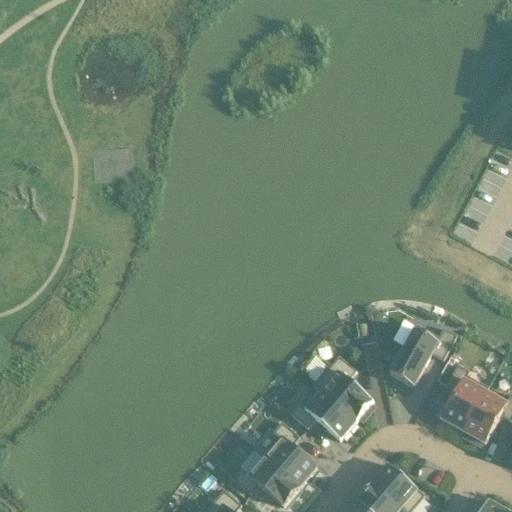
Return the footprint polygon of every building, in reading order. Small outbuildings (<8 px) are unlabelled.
[(97,181),(135,180),(134,148),(96,150),(97,181)] [(390,377),(414,390),(432,358),(444,364),(458,339),(445,332),(440,341),(417,328),(390,377)] [(377,343),(365,347),(371,370),(383,367),(377,343)] [(315,388),(318,392),(319,391),(358,424),(360,422),(363,425),(375,411),(371,408),(374,405),(349,384),(357,375),(339,360),(315,388)] [(442,423),(464,435),(486,395),(487,395),(489,391),(468,379),(470,375),(458,368),(447,389),(457,394),(442,423)] [(290,417),(308,432),(316,423),(341,444),(358,424),(319,391),(318,392),(303,410),(299,406),(290,417)] [(486,395),(464,435),(466,437),(464,441),(480,449),(482,445),(485,447),(501,419),(511,425),(511,423),(511,398),(506,406),(487,395),(486,395)] [(301,491),(317,471),(293,450),(300,441),(283,426),(274,436),(281,442),(265,460),(301,491)] [(284,510),(301,491),(265,460),(250,479),(242,473),(234,483),(251,498),(259,489),(284,510)] [(372,487),(401,511),(414,511),(425,499),(388,468),(372,487)] [(357,504),(366,511),(401,511),(372,487),(357,504)] [(239,511),(242,509),(224,494),(208,511),(239,511)]
